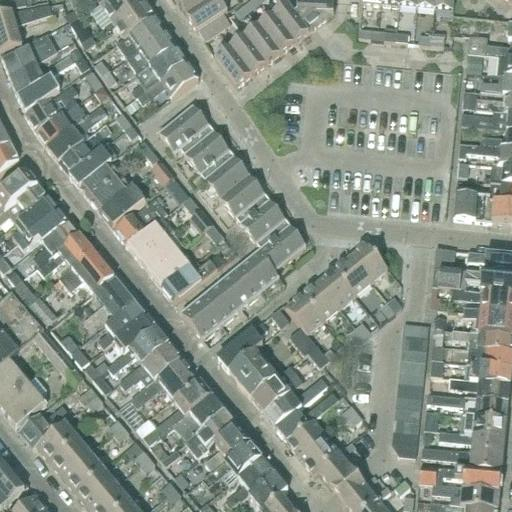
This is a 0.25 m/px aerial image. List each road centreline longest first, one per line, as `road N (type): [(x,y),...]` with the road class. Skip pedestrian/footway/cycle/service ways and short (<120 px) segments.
road 1 (residential): [(369,227),(307,223),(156,0)]
road 2 (residential): [(319,508),(196,361)]
road 3 (residential): [(369,227),(511,241)]
